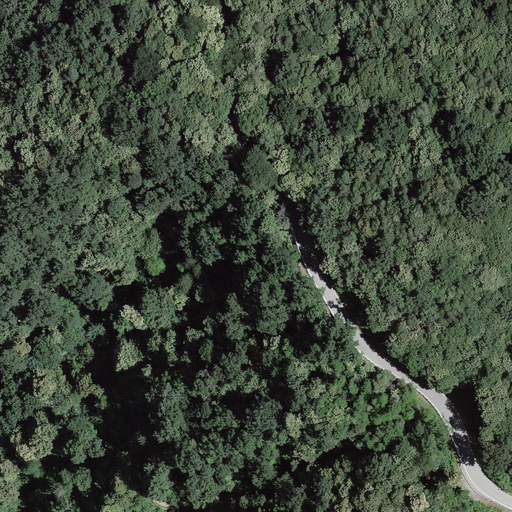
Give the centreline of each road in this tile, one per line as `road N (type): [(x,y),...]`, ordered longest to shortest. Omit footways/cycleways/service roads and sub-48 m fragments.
road 1 (tertiary): [(511,504),(476,477),(438,399),(369,353),(324,288),(282,184),(229,115),(224,0)]
road 2 (track): [(202,511),(161,506),(142,489),(144,449),(95,314),(0,326)]
